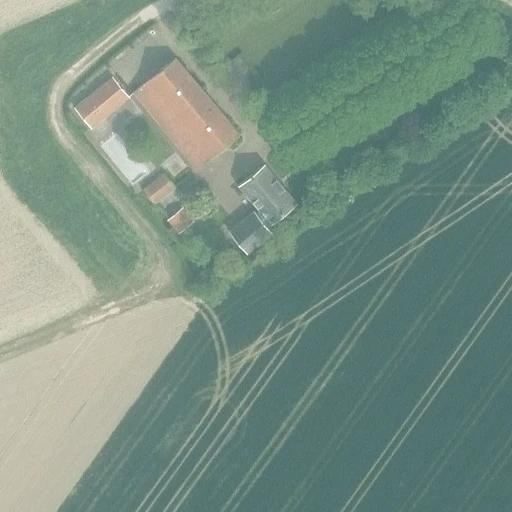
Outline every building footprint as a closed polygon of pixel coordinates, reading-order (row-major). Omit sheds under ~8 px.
[(195,169),(237,134),(174,59),(132,93),(195,169)] [(128,97),(112,77),(74,107),(90,127),(128,97)] [(253,211),(230,230),(247,252),(271,233),(266,227),(269,224),(294,204),(263,166),(238,186),(260,213),(257,216),(253,211)] [(163,172),(142,189),(154,204),(175,187),(163,172)] [(166,219),(178,234),(193,220),(182,207),(166,219)]
